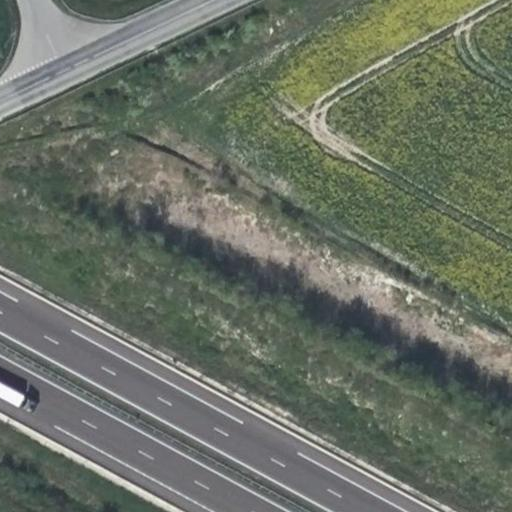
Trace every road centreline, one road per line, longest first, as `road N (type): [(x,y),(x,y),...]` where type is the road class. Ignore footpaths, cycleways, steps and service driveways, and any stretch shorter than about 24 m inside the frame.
road 1 (motorway): [(364,511),(0,315)]
road 2 (motorway): [(0,376),(251,511)]
road 3 (secondary): [(73,67),(215,0)]
